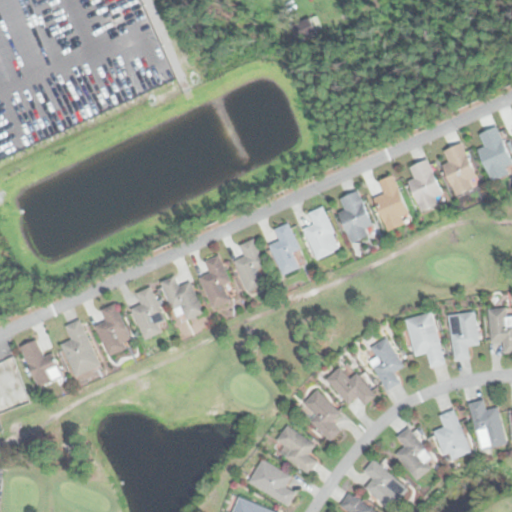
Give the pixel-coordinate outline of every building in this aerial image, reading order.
[(510,174),(507,166),(511,164),(511,161),(499,126),(480,133),(485,147),(479,149),(491,181),(510,174)] [(443,164),(455,195),(475,188),(472,181),(478,178),(463,142),(444,150),(449,162),(443,164)] [(409,181),(421,212),(439,205),(436,197),(443,194),(429,159),(410,166),(415,178),(409,181)] [(406,224),(403,216),(409,214),(394,174),(379,180),(385,193),(375,197),(388,231),(406,224)] [(367,229),(374,226),(358,190),(340,199),(345,210),(339,213),(352,243),(369,235),(367,229)] [(328,236),(336,233),(324,206),(309,212),(315,224),(304,229),(317,259),(334,251),(328,236)] [(275,229),(280,241),(270,245),(282,275),(300,268),(293,252),(300,249),(290,223),(275,229)] [(266,284),(259,268),(266,264),(255,238),(240,244),(245,256),(234,261),(248,292),(266,284)] [(230,300),(224,284),(230,282),(221,255),(205,260),(210,273),(201,276),(212,307),(230,300)] [(205,313),(192,281),(180,286),(176,276),(162,281),(176,317),(185,313),(188,320),(205,313)] [(137,293),(142,305),(130,310),(144,340),(163,331),(159,324),(167,320),(151,286),(137,293)] [(107,320),(96,325),(109,356),(127,348),(124,340),(130,337),(116,303),(102,310),(107,320)] [(511,352),(511,316),(508,316),(508,307),(489,308),(490,342),(504,341),(504,353),(511,352)] [(469,346),(480,344),(476,311),(450,314),(455,359),(470,358),(469,346)] [(407,318),(415,356),(428,353),(432,367),(445,364),(434,312),(407,318)] [(101,365),(81,319),(66,325),(72,339),(62,344),(76,376),(101,365)] [(378,362),(373,365),(388,390),(401,382),(396,372),(405,367),(388,337),(370,348),(378,362)] [(44,355),(37,339),(21,346),(38,386),(64,376),(54,352),(44,355)] [(358,372),(350,378),(341,367),(326,379),(348,405),(358,397),(365,406),(377,396),(358,372)] [(331,440),(342,430),(333,421),(341,412),(318,389),(299,408),(331,440)] [(470,402),(480,450),(507,444),(499,406),(487,409),(484,399),(470,402)] [(444,427),(436,430),(445,460),(470,453),(457,409),(440,414),(444,427)] [(316,444),(289,425),(277,440),(290,450),(285,457),(309,474),(318,461),(309,454),(316,444)] [(417,480),(432,468),(427,462),(433,457),(409,427),(397,436),(405,446),(396,453),(417,480)] [(249,483),(290,505),(297,492),(287,487),(293,475),(263,459),(249,483)] [(365,488),(391,510),(410,488),(374,459),(364,471),(373,478),(365,488)] [(377,511),(349,492),(340,505),(351,511),(377,511)] [(234,511),(276,511),(241,497),(234,511)]
